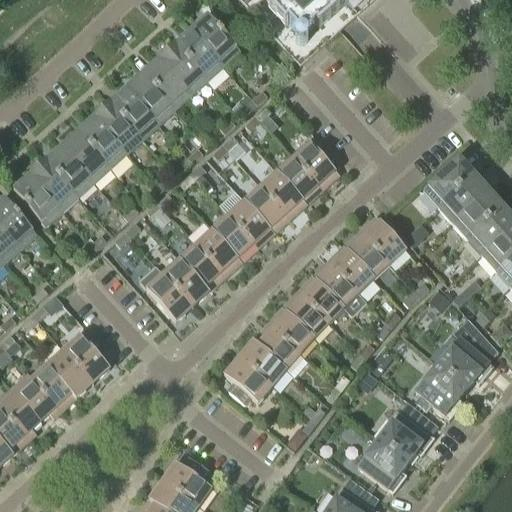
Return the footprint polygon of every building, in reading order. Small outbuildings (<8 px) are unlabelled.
[(375,0),(237,0),(300,69),(304,65),(348,25),(375,0)] [(207,22),(191,37),(216,65),(223,72),(231,65),(240,57),(207,22)] [(191,37),(176,50),(175,51),(207,87),(223,72),(191,37)] [(175,51),(176,50),(175,49),(157,66),(158,67),(159,66),(191,101),(207,87),(175,51)] [(158,67),(143,80),(175,116),(191,101),(159,66),(158,67)] [(175,116),(143,80),(126,95),(158,131),(175,116)] [(126,95),(111,109),(110,109),(142,145),(158,131),(126,95)] [(257,111),(267,101),(261,96),(251,105),(257,111)] [(230,110),(242,124),(257,111),(244,97),(230,110)] [(110,109),(111,109),(110,108),(92,124),(93,125),(94,124),(126,160),(142,145),(110,109)] [(255,121),(260,127),(270,117),(265,111),(255,121)] [(260,127),(255,121),(244,130),(250,136),(260,127)] [(94,124),(93,125),(78,138),(110,174),(126,160),(94,124)] [(225,139),(235,130),(229,124),(219,133),(225,139)] [(110,174),(78,138),(62,153),(94,188),(110,174)] [(232,141),(222,150),(227,156),(238,146),(232,141)] [(308,149),(292,162),(322,196),(337,182),(339,180),(332,173),(319,159),(317,156),(323,151),(315,142),(309,148),(309,147),(308,149)] [(227,156),(222,150),(212,159),(217,165),(227,156)] [(46,165),(45,166),(78,203),(94,188),(62,153),(47,167),(46,165)] [(192,168),(202,159),(197,153),(187,162),(192,168)] [(322,196),(292,162),(276,177),(306,210),(322,196)] [(438,213),(473,181),(458,164),(422,196),(438,213)] [(78,203),(45,166),(28,182),(29,183),(30,182),(62,218),(78,203)] [(190,179),(195,185),(205,176),(200,170),(190,179)] [(276,177),(260,192),(289,225),(306,210),(276,177)] [(195,185),(190,179),(179,188),(185,194),(195,185)] [(201,179),(195,185),(205,196),(211,191),(201,179)] [(488,197),(473,181),(438,213),(452,229),(488,197)] [(30,182),(29,183),(13,197),(45,233),(62,218),(30,182)] [(160,197),(170,188),(165,182),(155,191),(160,197)] [(260,192),(244,206),(273,239),(289,225),(260,192)] [(244,206),(243,207),(234,197),(219,211),(227,221),(257,254),(273,239),(244,206)] [(502,213),(488,197),(452,229),(466,245),(502,213)] [(157,208),(162,214),(173,205),(167,199),(157,208)] [(4,205),(0,208),(0,234),(19,256),(36,241),(4,205)] [(162,214),(157,208),(147,217),(152,223),(162,214)] [(128,226),(138,217),(133,211),(122,220),(128,226)] [(511,223),(502,213),(466,245),(481,261),(511,232),(511,223)] [(227,221),(211,235),(241,268),(257,254),(227,221)] [(376,222),(359,237),(389,270),(405,255),(376,222)] [(125,237),(130,243),(140,234),(135,228),(125,237)] [(511,232),(481,261),(495,277),(511,261),(511,232)] [(0,266),(3,270),(19,256),(0,234),(0,266)] [(241,268),(211,235),(195,250),(224,283),(241,268)] [(412,235),(403,243),(411,253),(420,245),(412,235)] [(130,243),(125,237),(114,246),(120,252),(130,243)] [(389,270),(359,237),(343,252),(373,284),(389,270)] [(95,255),(97,253),(106,246),(100,240),(90,249),(95,255)] [(195,250),(178,265),(208,298),(224,283),(195,250)] [(373,284),(343,252),(327,267),(358,299),(373,284)] [(511,290),(511,261),(495,277),(510,293),(511,290)] [(208,298),(178,265),(162,279),(192,312),(208,298)] [(327,267),(311,282),(343,313),(352,323),(366,308),(357,299),(358,299),(327,267)] [(192,312),(162,279),(156,272),(139,287),(175,327),(192,312)] [(311,282),(296,298),(328,329),(343,313),(311,282)] [(423,288),(413,297),(418,303),(428,294),(423,288)] [(37,307),(47,298),(42,292),(32,301),(37,307)] [(428,306),(441,318),(451,307),(437,295),(428,306)] [(418,303),(413,297),(402,306),(408,312),(418,303)] [(51,318),(64,307),(56,298),(43,309),(51,318)] [(328,329),(296,298),(281,313),(313,344),(328,329)] [(457,312),(466,304),(460,298),(451,306),(457,312)] [(42,311),(32,320),(37,327),(47,317),(42,311)] [(313,344),(281,313),(266,330),(299,359),(313,344)] [(476,324),(482,331),(494,320),(488,313),(476,324)] [(385,328),(391,333),(400,323),(394,318),(385,328)] [(37,327),(32,320),(21,330),(27,336),(37,327)] [(0,330),(5,336),(15,327),(10,321),(0,329),(0,330)] [(459,344),(437,370),(466,395),(474,386),(480,378),(483,380),(485,382),(490,376),(493,372),(482,363),(493,353),(468,325),(453,338),(459,344)] [(391,333),(385,328),(376,339),(382,344),(391,333)] [(499,349),(511,339),(502,329),(491,340),(499,349)] [(252,346),(285,375),(294,383),(308,367),(299,359),(266,330),(252,346)] [(85,335),(62,355),(92,388),(109,373),(92,354),(98,348),(85,335)] [(10,340),(0,348),(0,349),(5,355),(15,346),(10,340)] [(285,375),(252,346),(238,363),(272,391),(285,375)] [(368,349),(359,359),(365,365),(374,354),(368,349)] [(62,355),(46,370),(76,403),(92,388),(62,355)] [(365,365),(359,359),(350,370),(356,375),(365,365)] [(378,379),(385,370),(375,362),(368,371),(378,379)] [(272,391),(238,363),(223,380),(233,388),(228,394),(228,397),(243,409),(246,409),(251,403),(257,408),(272,391)] [(46,370),(31,383),(30,384),(56,413),(63,406),(67,411),(76,403),(46,370)] [(466,395),(437,370),(415,397),(419,400),(431,410),(449,425),(457,415),(453,411),(466,395)] [(27,379),(10,394),(40,427),(56,413),(30,384),(31,383),(27,379)] [(343,381),(334,392),(341,396),(349,385),(343,381)] [(341,396),(334,392),(326,402),(332,407),(341,396)] [(40,427),(10,394),(0,403),(0,414),(24,441),(40,427)] [(419,400),(414,407),(425,417),(431,410),(419,400)] [(308,412),(303,418),(310,424),(315,417),(308,412)] [(315,417),(310,424),(316,429),(325,418),(318,413),(315,417)] [(0,446),(12,460),(21,452),(17,448),(24,441),(0,414),(0,446)] [(398,417),(378,445),(408,467),(421,450),(426,454),(434,444),(398,417)] [(316,429),(310,424),(301,435),(308,439),(316,429)] [(408,467),(378,445),(357,472),(392,499),(400,488),(395,485),(408,467)] [(0,471),(12,460),(0,446),(0,471)] [(188,462),(181,472),(175,468),(161,486),(198,511),(211,493),(208,491),(215,482),(188,462)] [(197,511),(198,511),(161,486),(149,504),(160,511),(197,511)] [(329,511),(369,511),(342,493),(329,511)]
